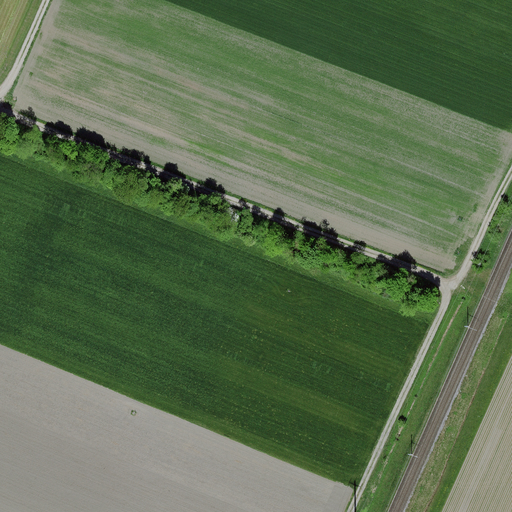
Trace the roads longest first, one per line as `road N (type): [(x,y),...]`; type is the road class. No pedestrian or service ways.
road 1 (track): [(0,107),(445,292)]
road 2 (track): [(445,292),(353,511)]
road 3 (track): [(511,176),(464,276),(445,292)]
